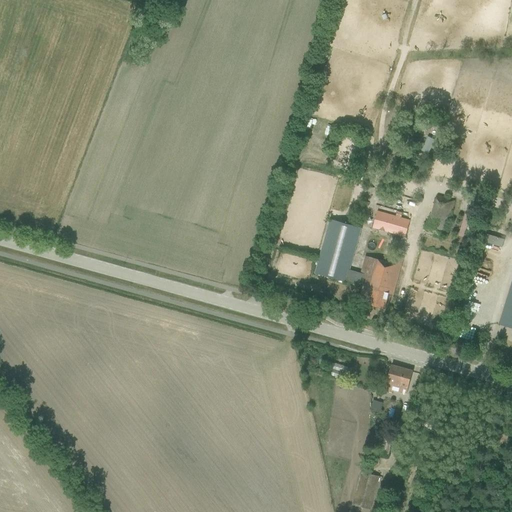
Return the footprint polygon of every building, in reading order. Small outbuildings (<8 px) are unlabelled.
[(317,73),(323,75),(326,65),(323,64),(323,65),(320,64),(317,73)] [(435,125),(430,117),(420,123),(426,132),(435,125)] [(434,146),(436,138),(426,136),(424,143),(434,146)] [(424,158),(427,148),(418,145),(414,156),(424,158)] [(421,173),(424,162),(414,159),(410,170),(421,173)] [(447,224),(454,203),(436,197),(424,233),(442,239),(446,229),(447,224)] [(397,212),(395,217),(377,211),(372,228),(404,237),(409,221),(400,218),(401,213),(397,212)] [(468,240),(474,221),(466,219),(460,237),(468,240)] [(361,229),(330,220),(317,264),(315,273),(345,282),(349,270),(361,229)] [(345,282),(363,287),(359,302),(384,309),(388,294),(392,296),(395,286),(403,259),(390,256),(388,263),(365,256),(360,274),(349,270),(345,282)] [(511,282),(502,315),(499,325),(511,328),(511,282)] [(330,375),(344,379),(348,367),(334,363),(330,375)] [(385,381),(383,388),(406,394),(409,381),(412,371),(391,366),(387,382),(385,381)] [(373,401),(370,410),(380,413),(382,403),(373,401)] [(391,438),(383,437),(379,456),(388,458),(391,438)] [(351,506),(351,508),(355,509),(356,507),(370,510),(378,477),(360,472),(351,506)]
